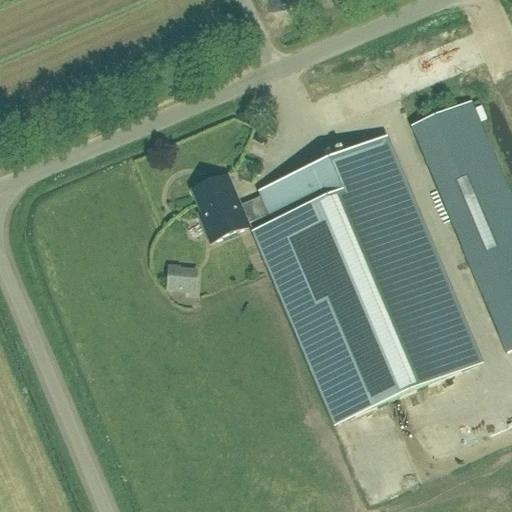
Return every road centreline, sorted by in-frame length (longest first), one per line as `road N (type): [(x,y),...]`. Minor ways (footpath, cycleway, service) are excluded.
road 1 (unclassified): [(0,189),(446,0)]
road 2 (unclassified): [(107,511),(0,259)]
